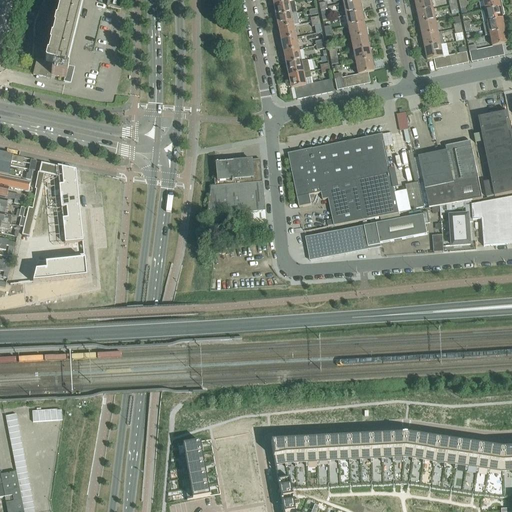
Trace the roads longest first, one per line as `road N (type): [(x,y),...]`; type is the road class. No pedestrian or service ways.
road 1 (secondary): [(128,511),(171,160)]
road 2 (residential): [(511,435),(407,423),(262,430),(256,437),(270,511)]
road 3 (secondary): [(152,182),(111,511)]
road 4 (unclassified): [(288,268),(511,254)]
road 5 (unknown): [(90,11),(73,91),(99,90),(113,35),(104,16)]
road 6 (residential): [(0,302),(92,283),(85,206)]
road 7 (secondary): [(154,140),(0,105)]
road 8 (unclassified): [(288,268),(269,119)]
road 9 (unclassified): [(269,119),(413,90)]
road 10 (secondary): [(173,144),(178,0)]
road 11 (secondary): [(152,0),(154,140)]
road 12 (secondary): [(0,122),(124,150)]
road 13 (residential): [(269,119),(245,0)]
